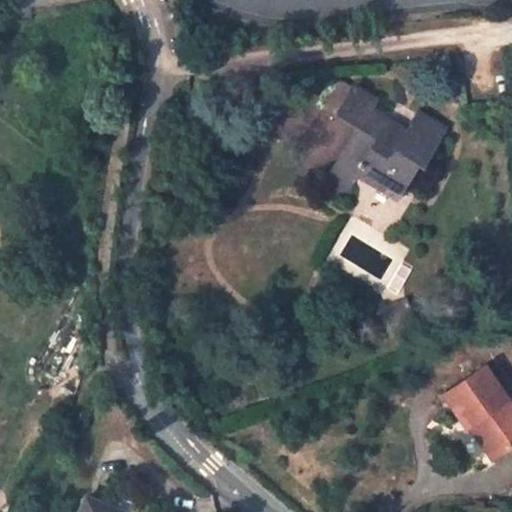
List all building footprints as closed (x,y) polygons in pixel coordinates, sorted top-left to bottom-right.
[(324,184),(342,195),(357,172),(375,183),(384,170),(403,181),(414,162),(420,165),(442,127),(417,113),(407,131),(370,109),(376,100),(353,85),(336,114),(358,127),(324,184)] [(395,195),(403,181),(384,170),(375,183),(395,195)] [(389,338),(417,327),(407,302),(405,297),(377,309),(379,313),(389,338)] [(511,441),(511,410),(483,367),(444,393),(466,427),(470,424),(491,456),(511,441)] [(79,511),(116,511),(85,498),(79,511)]
